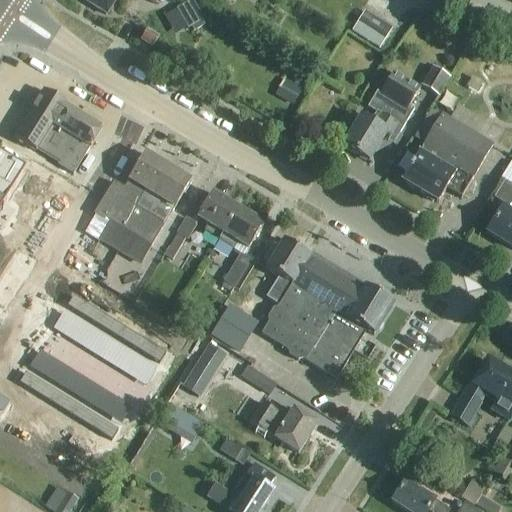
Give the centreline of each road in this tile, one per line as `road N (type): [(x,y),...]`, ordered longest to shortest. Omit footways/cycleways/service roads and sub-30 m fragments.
road 1 (tertiary): [(466,286),(146,100)]
road 2 (residential): [(325,511),(466,286)]
road 3 (residential): [(24,306),(146,100)]
road 4 (tertiary): [(146,100),(0,5)]
